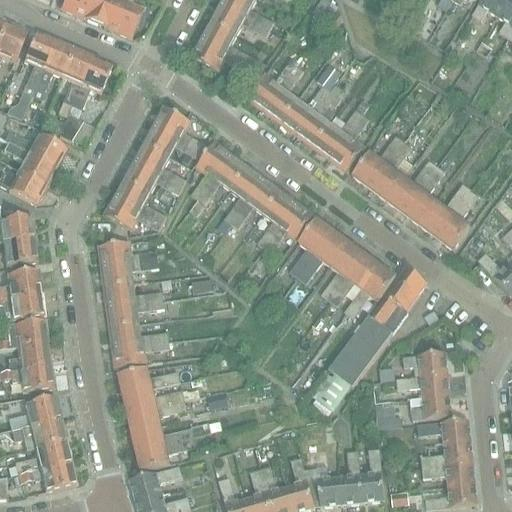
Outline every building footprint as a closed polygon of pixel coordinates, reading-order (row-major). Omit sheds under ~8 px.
[(65,0),(60,12),(84,22),(93,0),(65,0)] [(93,0),(84,22),(107,32),(119,4),(120,0),(93,0)] [(120,0),(119,4),(131,9),(133,4),(134,0),(120,0)] [(250,0),(225,0),(222,7),(255,25),(258,18),(251,14),(257,4),(250,0)] [(478,0),(451,0),(450,4),(459,9),(464,0),(470,0),(477,4),(478,0)] [(488,14),(497,19),(509,0),(483,0),(472,20),(481,25),(488,14)] [(499,36),(508,42),(511,35),(511,0),(509,0),(497,19),(506,25),(499,36)] [(131,9),(119,4),(107,32),(131,42),(143,14),(131,9)] [(334,12),(323,5),(312,20),(323,28),(334,12)] [(222,7),(212,25),(237,39),(243,29),(250,33),(255,25),(222,7)] [(341,24),(337,14),(327,29),(334,34),(341,24)] [(255,25),(268,32),(272,25),(258,18),(255,25)] [(212,25),(203,43),(235,60),(239,54),(231,50),(237,39),(212,25)] [(264,40),(268,32),(255,25),(250,33),(264,40)] [(15,65),(28,35),(6,26),(0,40),(0,63),(1,60),(15,65)] [(22,97),(31,101),(34,94),(55,45),(35,37),(24,64),(35,69),(31,77),(30,77),(22,97)] [(231,68),(235,60),(203,43),(193,61),(218,75),(223,64),(231,68)] [(51,76),(62,80),(73,52),(55,45),(34,94),(43,98),(49,85),(48,84),(51,76)] [(481,45),(475,54),(486,61),(492,52),(481,45)] [(492,46),(490,66),(505,67),(507,48),(492,46)] [(62,106),(71,110),(92,60),(73,52),(62,80),(72,85),(68,93),(62,106)] [(235,60),(251,68),(254,62),(239,54),(235,60)] [(112,69),(92,60),(71,110),(81,114),(86,101),(86,100),(89,92),(100,96),(112,69)] [(246,77),(251,68),(235,60),(231,68),(246,77)] [(287,85),(296,72),(289,67),(280,80),(287,85)] [(327,71),(316,86),(322,90),(327,94),(338,80),(327,71)] [(287,85),(293,90),(303,77),(296,72),(287,85)] [(376,78),(371,74),(361,88),(366,92),(376,78)] [(248,102),(265,115),(287,85),(280,80),(275,87),(264,79),(248,102)] [(265,115),(281,127),(298,104),(288,96),(293,90),(287,85),(265,115)] [(436,98),(418,87),(413,94),(431,105),(436,98)] [(320,109),(329,96),(327,94),(322,90),(313,104),(319,109),(320,109)] [(34,94),(31,101),(40,105),(43,98),(34,94)] [(329,96),(320,109),(326,114),(330,109),(335,113),(341,104),(329,96)] [(281,127),(297,139),(319,109),(313,104),(308,111),(298,104),(281,127)] [(362,106),(355,115),(362,120),(369,110),(362,106)] [(297,139),(314,151),(331,127),(321,121),(326,114),(320,109),(319,109),(297,139)] [(165,112),(155,130),(202,156),(207,149),(184,137),(190,126),(165,112)] [(36,114),(32,124),(41,128),(45,118),(46,118),(36,114)] [(352,133),(362,120),(355,115),(346,128),(352,133)] [(0,135),(8,121),(0,116),(0,135)] [(45,118),(41,128),(54,133),(58,124),(45,118)] [(85,127),(68,118),(59,139),(72,147),(85,127)] [(362,120),(352,133),(359,138),(369,125),(362,120)] [(314,151),(330,163),(352,133),(346,128),(341,135),(331,127),(314,151)] [(155,130),(145,148),(170,162),(176,151),(197,163),(202,156),(155,130)] [(359,138),(352,133),(330,163),(347,175),(364,152),(354,145),(359,138)] [(13,137),(8,146),(55,171),(66,153),(39,138),(33,149),(26,145),(26,144),(13,137)] [(397,156),(404,147),(396,142),(390,150),(397,156)] [(25,165),(19,175),(46,190),(55,171),(8,146),(4,154),(16,161),(17,161),(25,165)] [(404,147),(397,156),(405,162),(411,153),(404,147)] [(145,148),(136,166),(182,191),(186,184),(164,172),(170,162),(145,148)] [(191,199),(199,205),(231,160),(214,148),(198,171),(207,178),(191,199)] [(463,153),(455,148),(447,159),(455,164),(463,153)] [(353,180),(371,192),(397,156),(390,150),(380,163),(371,156),(353,180)] [(371,192),(387,204),(404,181),(395,174),(405,162),(397,156),(371,192)] [(220,188),(231,195),(248,172),(231,160),(199,205),(204,209),(220,188)] [(35,209),(46,190),(19,175),(11,171),(11,170),(0,163),(0,175),(7,180),(7,179),(14,183),(9,194),(35,209)] [(136,166),(126,184),(151,197),(156,187),(178,199),(182,191),(136,166)] [(430,180),(437,172),(429,166),(422,175),(430,180)] [(224,223),(232,229),(264,184),(248,172),(231,195),(240,202),(224,223)] [(437,172),(430,180),(438,186),(444,177),(437,172)] [(387,204),(403,217),(430,180),(422,175),(413,187),(404,181),(387,204)] [(403,217),(420,229),(437,205),(429,199),(438,186),(430,180),(403,217)] [(126,184),(116,201),(163,227),(167,220),(144,208),(151,197),(126,184)] [(254,212),(264,219),(281,196),(264,184),(232,229),(238,233),(254,212)] [(463,205),(470,196),(471,195),(463,189),(456,199),(463,204),(463,205)] [(258,248),(265,253),(297,208),(281,196),(264,219),(273,226),(258,248)] [(470,196),(463,205),(471,210),(478,201),(470,196)] [(420,229),(436,241),(463,204),(456,199),(446,212),(437,205),(420,229)] [(159,235),(163,227),(116,201),(106,220),(130,233),(136,222),(159,235)] [(471,210),(463,205),(463,204),(436,241),(453,253),(470,230),(461,223),(471,210)] [(199,205),(191,216),(196,220),(204,209),(199,205)] [(314,220),(297,208),(265,253),(271,258),(287,236),(297,243),(314,220)] [(0,246),(3,247),(35,243),(32,219),(0,223),(0,246)] [(290,277),(298,283),(333,235),(317,223),(299,248),(307,254),(290,277)] [(323,265),(331,271),(349,246),(333,235),(298,283),(306,288),(323,265)] [(511,254),(511,266),(511,268),(511,239),(508,236),(501,243),(511,254)] [(37,266),(35,243),(3,247),(0,246),(0,259),(4,259),(6,270),(37,266)] [(322,300),(329,305),(365,258),(349,246),(331,271),(339,277),(322,300)] [(101,251),(104,272),(158,264),(156,256),(130,259),(129,247),(101,251)] [(511,300),(511,268),(504,275),(486,257),(478,265),(511,300)] [(354,288),(362,294),(380,269),(365,258),(329,305),(337,311),(354,288)] [(104,272),(106,292),(135,288),(133,276),(159,272),(158,264),(104,272)] [(370,299),(378,305),(383,297),(396,281),(380,269),(362,294),(345,317),(353,323),(370,299)] [(387,300),(383,297),(378,305),(378,306),(368,320),(369,320),(329,374),(336,379),(352,391),(393,336),(392,336),(403,320),(407,315),(427,288),(407,273),(387,300)] [(9,290),(0,291),(0,295),(1,302),(10,301),(41,297),(39,274),(7,278),(9,290)] [(211,283),(192,286),(194,298),(213,295),(211,283)] [(106,292),(109,312),(163,304),(162,296),(136,300),(135,288),(106,292)] [(1,302),(0,302),(0,325),(44,320),(41,297),(10,301),(1,302)] [(109,312),(112,332),(140,328),(138,316),(164,312),(163,304),(109,312)] [(7,353),(16,352),(48,348),(45,325),(13,329),(15,339),(6,340),(7,353)] [(112,332),(114,352),(169,344),(168,337),(142,340),(140,328),(112,332)] [(170,353),(169,344),(114,352),(117,373),(146,369),(144,356),(170,353)] [(11,375),(19,374),(51,370),(48,348),(16,352),(18,361),(7,362),(9,376),(11,375)] [(413,371),(415,382),(448,378),(446,357),(403,361),(404,372),(413,371)] [(54,392),(51,370),(19,374),(11,375),(11,383),(12,388),(21,387),(22,397),(54,392)] [(393,372),(378,373),(379,385),(394,384),(393,372)] [(123,399),(153,393),(180,386),(178,378),(151,384),(148,373),(119,379),(123,399)] [(9,376),(0,377),(1,384),(11,383),(11,375),(9,376)] [(422,392),(423,402),(450,399),(448,378),(415,382),(406,382),(397,383),(398,395),(422,392)] [(334,415),(352,391),(336,379),(318,403),(334,415)] [(123,399),(127,418),(185,405),(183,396),(155,402),(153,393),(123,399)] [(225,396),(207,400),(210,413),(228,408),(225,396)] [(452,421),(450,399),(423,402),(410,403),(412,425),(425,424),(452,421)] [(12,434),(30,430),(61,423),(56,400),(25,407),(27,417),(8,421),(12,434)] [(127,418),(132,437),(161,430),(159,421),(187,414),(185,405),(127,418)] [(378,434),(402,432),(402,422),(395,422),(394,410),(382,411),(381,407),(375,408),(378,434)] [(66,445),(61,423),(30,430),(12,434),(15,446),(24,444),(27,454),(36,452),(66,445)] [(443,438),(444,448),(471,445),(469,424),(417,429),(418,441),(443,438)] [(208,428),(191,432),(191,434),(193,441),(210,437),(208,428)] [(132,437),(136,455),(193,442),(193,441),(191,434),(163,440),(161,430),(132,437)] [(196,453),(193,442),(136,455),(140,475),(170,469),(168,459),(196,453)] [(15,467),(18,479),(40,474),(71,467),(66,445),(36,452),(38,462),(15,467)] [(421,461),(422,472),(473,467),(471,445),(444,448),(445,459),(421,461)] [(369,467),(359,468),(363,507),(385,505),(379,453),(368,455),(369,467)] [(349,481),(339,482),(342,509),(363,507),(359,468),(358,456),(347,457),(349,481)] [(296,489),(287,492),(292,511),(315,511),(308,486),(305,474),(304,474),(302,463),(290,465),(296,489)] [(76,489),(71,467),(40,474),(18,479),(20,488),(43,483),(46,496),(76,489)] [(447,481),(448,489),(475,487),(473,467),(422,472),(423,483),(447,481)] [(130,484),(136,504),(162,498),(159,488),(183,481),(180,470),(130,484)] [(271,471),(260,474),(266,496),(270,511),(292,511),(287,492),(277,495),(271,471)] [(316,473),(305,474),(308,486),(312,485),(318,485),(321,511),(342,509),(339,482),(329,483),(327,471),(316,472),(316,473)] [(256,500),(246,503),(248,511),(270,511),(266,496),(260,474),(250,477),(256,500)] [(226,511),(248,511),(246,503),(236,506),(229,482),(219,485),(226,511)] [(449,511),(477,509),(475,487),(448,489),(450,501),(425,504),(425,511),(449,511)] [(393,511),(409,509),(408,496),(391,498),(393,511)] [(136,504),(138,511),(188,511),(191,511),(188,501),(165,508),(162,498),(136,504)]
